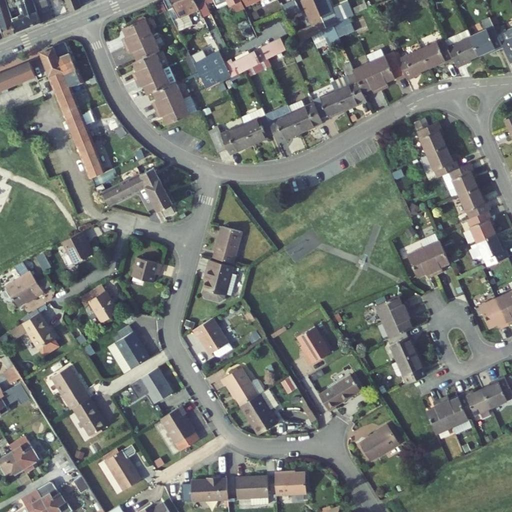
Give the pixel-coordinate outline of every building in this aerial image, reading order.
[(0,0),(0,25),(4,38),(18,33),(14,20),(6,0),(0,0)] [(16,0),(22,16),(14,20),(18,33),(44,22),(35,0),(16,0)] [(49,0),(35,0),(44,22),(56,17),(49,0)] [(67,0),(71,11),(83,6),(80,0),(67,0)] [(171,6),(178,21),(198,12),(202,21),(208,19),(199,0),(169,0),(171,6)] [(216,0),(217,1),(219,0),(231,0),(237,13),(247,9),(243,0),(216,0)] [(246,0),(251,10),(271,0),(246,0)] [(295,0),(293,0),(284,5),(289,16),(301,11),(295,0)] [(329,29),(316,0),(310,0),(305,2),(316,29),(300,37),(302,43),(329,29)] [(325,0),(316,0),(329,29),(336,26),(325,0)] [(475,32),(462,38),(470,56),(482,51),(483,53),(494,48),(492,42),(481,18),(471,23),(475,32)] [(148,20),(125,29),(129,39),(124,41),(127,48),(155,36),(148,20)] [(511,32),(492,42),(494,48),(501,63),(511,59),(510,56),(511,55),(511,32)] [(162,52),(155,36),(127,48),(130,55),(135,52),(139,62),(157,54),(162,52)] [(462,38),(439,48),(445,61),(449,69),(460,64),(459,61),(470,56),(462,38)] [(279,40),(233,62),(240,75),(248,71),(271,60),(285,52),(279,40)] [(436,40),(413,51),(421,68),(433,63),(434,66),(445,61),(439,48),(436,40)] [(66,43),(41,53),(51,77),(76,67),(66,43)] [(413,51),(390,61),(399,81),(399,82),(410,78),(408,75),(421,68),(413,51)] [(164,71),(157,54),(139,62),(134,64),(138,73),(132,75),(136,83),(164,71)] [(387,56),(362,67),(374,94),(381,91),(379,87),(388,83),(389,85),(399,81),(390,61),(387,56)] [(275,67),(271,60),(248,71),(252,78),(275,67)] [(194,64),(199,75),(202,74),(197,62),(194,64)] [(0,94),(35,80),(38,79),(32,64),(0,76),(0,94)] [(76,67),(51,77),(57,92),(71,87),(72,90),(84,86),(76,67)] [(347,74),(351,84),(357,97),(365,94),(366,97),(374,94),(362,67),(347,74)] [(171,87),(164,71),(136,83),(139,90),(144,88),(148,97),(154,94),(171,87)] [(201,80),(206,91),(210,90),(205,78),(201,80)] [(177,84),(171,87),(154,94),(158,103),(153,105),(156,113),(184,101),(177,84)] [(351,84),(329,95),(338,115),(353,108),(352,106),(360,102),(357,97),(351,84)] [(71,87),(57,92),(68,121),(82,115),(72,90),(71,87)] [(307,105),(308,107),(316,123),(322,120),(323,122),(338,115),(329,95),(307,105)] [(192,97),(184,101),(156,113),(158,119),(164,116),(169,128),(199,115),(192,97)] [(281,110),(285,118),(299,111),(295,104),(281,110)] [(299,111),(285,118),(294,138),(309,131),(308,129),(316,124),(316,123),(308,107),(299,111)] [(281,110),(259,120),(267,136),(271,146),(279,142),(280,144),(294,138),(285,118),(281,110)] [(82,115),(68,121),(79,148),(93,143),(86,127),(96,123),(93,116),(94,116),(92,111),(82,115)] [(233,123),(236,129),(245,149),(260,142),(259,140),(267,136),(259,120),(255,112),(233,123)] [(415,134),(426,156),(444,148),(438,135),(440,134),(436,124),(415,134)] [(202,136),(212,157),(221,153),(223,157),(230,154),(231,155),(245,149),(236,129),(215,139),(212,132),(202,136)] [(93,143),(79,148),(85,162),(98,157),(93,143)] [(436,179),(440,177),(457,170),(452,159),(449,160),(444,148),(426,156),(436,179)] [(450,200),(458,197),(475,189),(469,175),(473,173),(468,164),(457,170),(440,177),(450,200)] [(151,167),(138,173),(144,184),(144,186),(156,210),(170,203),(151,167)] [(144,184),(138,173),(101,192),(107,203),(144,184)] [(458,197),(469,220),(488,211),(490,210),(485,199),(481,201),(475,189),(458,197)] [(467,221),(478,243),(495,235),(490,222),(492,221),(488,211),(469,220),(467,221)] [(220,228),(212,260),(233,265),(241,233),(220,228)] [(82,239),(78,232),(58,243),(67,260),(85,251),(80,241),(82,239)] [(422,242),(425,249),(438,277),(445,274),(443,269),(451,265),(437,235),(422,242)] [(478,243),(488,266),(509,256),(504,246),(501,247),(495,235),(478,243)] [(409,257),(419,279),(429,275),(431,280),(438,277),(425,249),(409,257)] [(159,273),(161,265),(136,259),(131,278),(152,284),(155,272),(159,273)] [(234,276),(236,266),(233,265),(212,260),(207,279),(210,280),(205,296),(208,301),(223,305),(227,302),(229,296),(234,298),(239,277),(234,276)] [(36,283),(29,272),(4,288),(17,308),(34,297),(36,298),(43,294),(42,292),(46,289),(41,280),(36,283)] [(50,286),(45,278),(41,280),(46,289),(50,286)] [(84,293),(89,302),(106,291),(101,282),(84,293)] [(89,302),(103,323),(120,312),(115,305),(122,301),(122,297),(116,287),(112,287),(106,291),(89,302)] [(511,290),(496,298),(509,325),(511,323),(511,290)] [(380,307),(387,322),(414,310),(411,304),(406,307),(402,297),(380,307)] [(481,305),(491,327),(499,324),(501,328),(509,325),(496,298),(481,305)] [(27,315),(30,319),(39,314),(36,310),(27,315)] [(387,322),(394,339),(408,332),(416,328),(412,320),(417,318),(414,310),(387,322)] [(26,332),(38,350),(55,339),(39,314),(30,319),(10,332),(15,339),(26,332)] [(198,339),(210,357),(214,354),(217,358),(220,359),(233,350),(214,319),(193,332),(197,339),(198,339)] [(309,357),(315,367),(336,354),(320,328),(303,339),(313,355),(309,357)] [(391,340),(401,362),(420,354),(414,339),(412,340),(408,332),(394,339),(391,340)] [(127,375),(151,360),(135,333),(111,349),(127,375)] [(0,346),(0,359),(5,368),(11,364),(1,348),(0,346)] [(401,362),(411,384),(428,376),(425,370),(427,369),(420,354),(401,362)] [(18,374),(11,364),(5,368),(0,371),(7,381),(18,374)] [(72,411),(74,410),(91,400),(91,399),(71,367),(52,379),(72,411)] [(160,369),(142,380),(158,405),(176,394),(160,369)] [(243,369),(223,381),(227,388),(230,387),(243,407),(260,396),(243,369)] [(366,389),(357,374),(339,386),(337,382),(323,391),(335,411),(342,406),(341,405),(366,389)] [(281,381),(288,393),(297,388),(290,376),(281,381)] [(505,386),(492,391),(501,410),(511,404),(511,378),(503,383),(505,386)] [(21,381),(15,384),(36,417),(42,413),(21,381)] [(479,395),(469,399),(479,420),(501,410),(492,391),(480,397),(479,395)] [(262,394),(260,396),(243,407),(242,407),(251,422),(254,420),(263,434),(281,423),(262,394)] [(456,399),(450,402),(463,429),(479,422),(479,420),(469,399),(459,404),(456,399)] [(74,410),(90,437),(107,426),(91,400),(74,410)] [(446,410),(437,414),(448,437),(463,429),(450,402),(444,405),(446,410)] [(184,407),(163,421),(179,445),(197,434),(187,416),(189,415),(184,407)] [(161,420),(154,424),(173,453),(180,449),(161,420)] [(251,422),(260,436),(263,434),(254,420),(251,422)] [(463,429),(466,436),(483,429),(479,422),(463,429)] [(366,442),(378,460),(406,442),(394,424),(366,442)] [(90,437),(92,440),(109,429),(107,426),(90,437)] [(37,458),(23,435),(8,444),(12,450),(22,467),(24,471),(32,465),(30,462),(37,458)] [(126,492),(144,481),(132,463),(131,464),(128,460),(135,456),(136,453),(132,448),(125,453),(125,451),(108,462),(126,492)] [(62,468),(72,461),(64,449),(54,456),(62,468)] [(12,450),(0,456),(0,466),(4,472),(10,468),(13,472),(22,467),(12,450)] [(76,467),(72,461),(62,468),(65,473),(76,467)] [(277,473),(278,496),(309,494),(307,472),(285,474),(285,472),(277,473)] [(238,478),(239,498),(270,497),(269,476),(238,478)] [(193,483),(195,503),(231,500),(229,480),(223,480),(223,478),(210,479),(210,481),(193,483)] [(191,485),(183,485),(183,500),(192,500),(191,485)] [(35,488),(20,498),(28,511),(49,511),(40,497),(35,488)] [(55,488),(40,497),(49,511),(54,511),(59,509),(57,505),(63,501),(55,488)] [(89,488),(82,492),(94,511),(101,508),(89,488)] [(170,511),(165,503),(157,508),(154,503),(144,509),(145,511),(170,511)]
